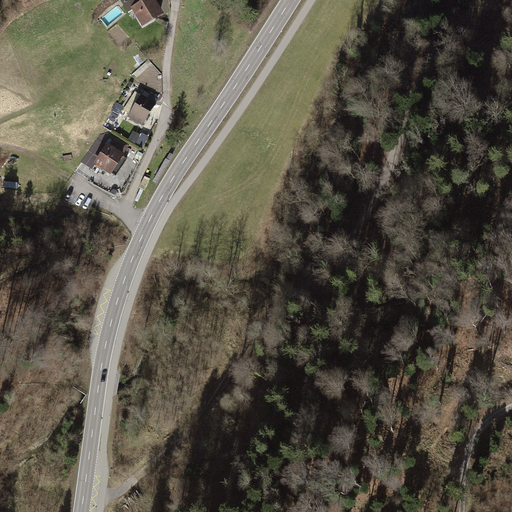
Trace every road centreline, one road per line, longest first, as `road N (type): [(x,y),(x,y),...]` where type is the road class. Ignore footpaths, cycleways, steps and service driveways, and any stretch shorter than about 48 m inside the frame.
road 1 (track): [(83,495),(119,493),(159,459),(270,319),(362,222),(420,77),(493,0)]
road 2 (tertiary): [(81,511),(109,328),(144,230)]
road 3 (tertiary): [(144,230),(292,0)]
road 4 (residential): [(144,230),(117,211),(165,102),(172,0)]
road 5 (track): [(117,211),(24,149),(0,143)]
road 6 (track): [(511,406),(481,421),(466,455),(461,511)]
